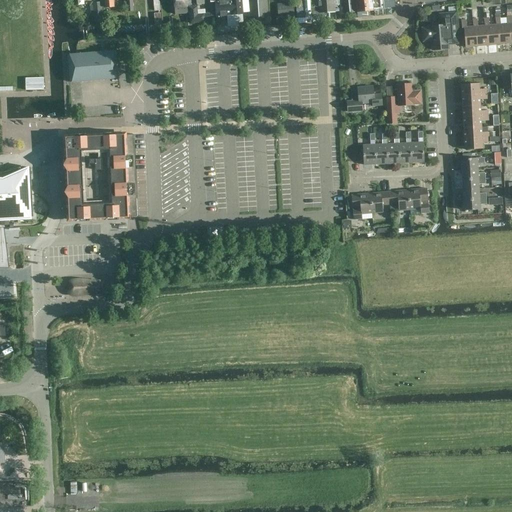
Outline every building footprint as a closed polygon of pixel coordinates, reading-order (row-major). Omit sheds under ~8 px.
[(187,13),(186,0),(173,0),(175,14),(187,13)] [(214,0),(216,22),(227,21),(227,27),(243,26),(241,0),(214,0)] [(266,0),(247,0),(249,19),(256,18),(268,17),(266,0)] [(295,0),(296,9),(296,17),(319,16),(319,13),(335,12),(333,0),(295,0)] [(342,0),(344,14),(354,13),(352,0),(342,0)] [(355,0),(356,12),(372,11),(372,10),(392,8),(390,0),(355,0)] [(277,17),(294,16),(293,3),(276,4),(277,17)] [(101,16),(102,16),(100,4),(92,5),(94,23),(102,22),(101,16)] [(197,6),(188,7),(189,23),(204,22),(203,13),(197,14),(197,6)] [(424,40),(425,41),(431,41),(432,50),(447,49),(447,44),(450,44),(449,35),(446,35),(446,31),(455,30),(454,14),(439,15),(440,26),(430,27),(430,28),(424,28),(423,29),(423,31),(423,32),(423,34),(423,36),(423,37),(424,39),(424,40)] [(477,26),(477,19),(474,20),(476,45),(488,44),(485,15),(483,15),(484,26),(477,26)] [(488,15),(485,15),(488,44),(499,43),(497,18),(494,18),(495,25),(489,25),(488,15)] [(499,17),(497,18),(499,43),(510,42),(508,17),(506,17),(506,24),(500,24),(499,17)] [(464,46),(476,45),(474,20),(472,20),(472,27),(465,27),(464,20),(460,21),(461,28),(463,28),(464,46)] [(70,55),(67,55),(69,82),(117,78),(116,64),(115,51),(108,52),(101,52),(78,54),(75,55),(70,55)] [(43,80),(25,80),(25,90),(43,90),(43,80)] [(478,83),(461,84),(461,95),(486,94),(486,89),(479,90),(478,83)] [(394,106),(398,106),(412,105),(412,104),(420,104),(419,92),(411,92),(411,84),(397,85),(397,98),(394,98),(394,97),(386,98),(387,124),(395,124),(394,118),(395,118),(394,106)] [(362,107),(362,103),(372,103),(372,106),(382,106),(381,94),(372,94),(372,87),(357,88),(358,101),(347,102),(347,112),(356,111),(356,108),(362,107)] [(486,94),(461,95),(462,106),(479,105),(479,100),(486,99),(486,94)] [(480,111),(479,105),(462,106),(462,117),(487,115),(487,111),(480,111)] [(462,117),(463,128),(481,127),(480,121),(488,121),(487,115),(462,117)] [(463,128),(464,138),(488,137),(488,132),(481,133),(481,127),(463,128)] [(69,215),(69,218),(132,216),(137,216),(133,134),(64,136),(64,146),(67,146),(67,154),(69,215)] [(464,138),(464,150),(482,149),(482,143),(489,142),(488,137),(464,138)] [(423,162),(422,142),(410,143),(411,163),(423,162)] [(398,143),(386,144),(387,164),(399,163),(398,143)] [(410,143),(398,143),(399,163),(411,163),(410,143)] [(386,144),(374,145),(375,164),(387,164),(386,144)] [(363,165),(375,164),(374,145),(362,145),(363,165)] [(460,159),(461,169),(477,169),(477,164),(484,164),(483,158),(460,159)] [(7,171),(7,172),(1,172),(0,172),(0,218),(33,217),(31,171),(30,168),(22,172),(20,168),(21,167),(21,166),(19,167),(18,165),(15,167),(7,171)] [(461,169),(461,180),(484,178),(484,173),(477,173),(477,169),(461,169)] [(461,180),(462,190),(478,189),(478,184),(485,184),(484,178),(461,180)] [(429,212),(426,188),(407,190),(409,210),(420,209),(420,213),(429,212)] [(485,193),(478,194),(478,189),(462,190),(462,200),(486,198),(485,193)] [(397,203),(398,211),(409,210),(407,190),(389,192),(390,204),(397,203)] [(389,192),(370,194),(371,213),(382,212),(382,205),(390,204),(389,192)] [(351,195),(352,207),(353,219),(361,219),(361,214),(371,213),(370,194),(351,195)] [(463,210),(479,209),(479,204),(486,204),(486,198),(462,200),(463,210)] [(70,282),(70,294),(86,293),(85,292),(90,291),(90,290),(98,290),(98,284),(90,284),(90,283),(85,283),(85,282),(70,282)]
